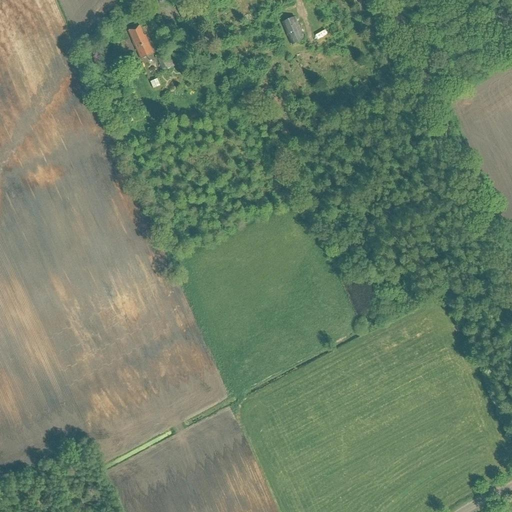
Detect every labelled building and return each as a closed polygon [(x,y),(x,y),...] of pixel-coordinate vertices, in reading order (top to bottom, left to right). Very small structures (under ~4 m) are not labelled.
[(188,1),(177,5),(180,14),(191,10),(188,1)] [(282,23),(293,46),(306,40),(296,17),(282,23)] [(140,26),(128,31),(141,59),(154,53),(146,35),(145,36),(140,26)] [(173,50),(157,57),(163,70),(168,67),(168,68),(178,64),(173,50)] [(150,88),(159,85),(156,78),(148,81),(150,88)] [(280,110),(272,94),(263,98),(271,115),(280,110)]
